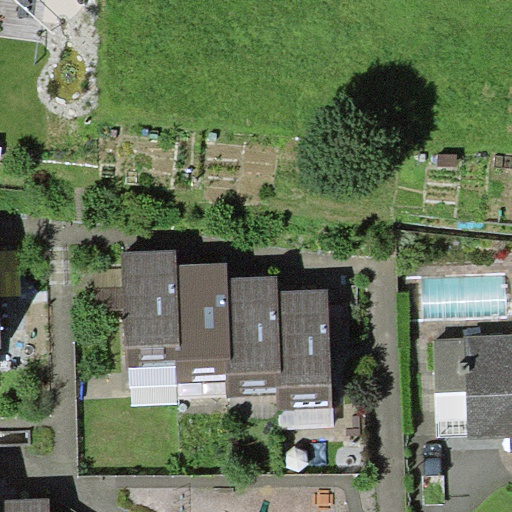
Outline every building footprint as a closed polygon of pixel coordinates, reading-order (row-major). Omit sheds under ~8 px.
[(178,248),(122,250),(126,369),(177,368),(176,347),(181,347),(178,263),(178,248)] [(229,261),(178,263),(181,347),(176,347),(177,368),(177,382),(228,380),(227,358),(232,358),(229,277),(229,261)] [(279,275),(229,277),(232,358),(227,358),(228,380),(228,396),(277,394),(277,368),(282,368),(280,289),(279,275)] [(330,288),(280,289),(282,368),(277,368),(277,394),(278,408),(334,407),(330,288)] [(464,338),(434,339),(437,438),(511,436),(511,451),(511,334),(464,336),(464,338)] [(50,511),(50,496),(0,497),(0,511),(50,511)]
